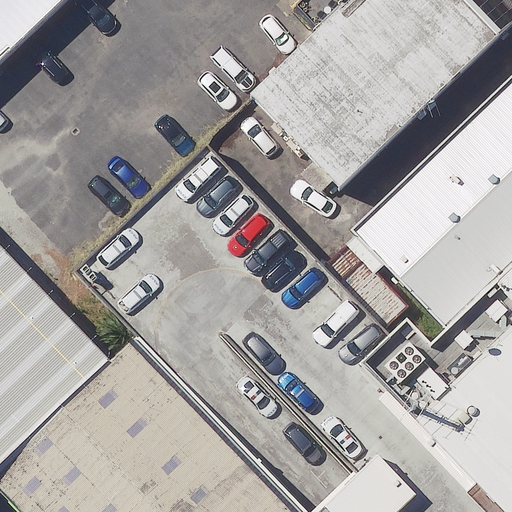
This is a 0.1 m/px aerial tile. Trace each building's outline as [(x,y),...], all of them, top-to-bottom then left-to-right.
[(0,0),(0,65),(42,25),(18,0),(0,0)] [(474,66),(411,0),(348,0),(291,53),(206,133),(298,231),(474,66)] [(240,0),(291,53),(348,0),(240,0)] [(511,511),(511,92),(242,345),(399,511),(511,511)] [(0,451),(66,390),(0,319),(0,451)] [(224,511),(94,374),(0,461),(0,511),(224,511)]
